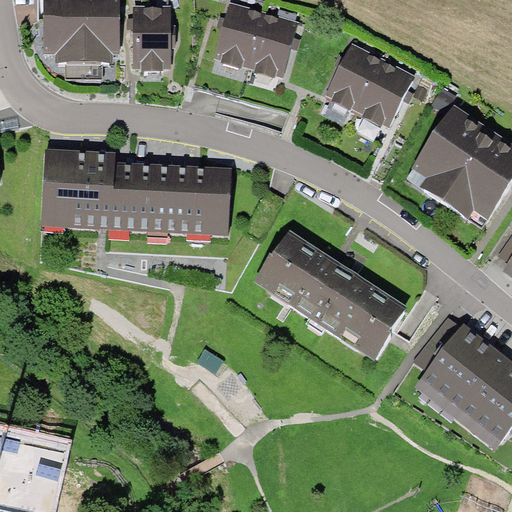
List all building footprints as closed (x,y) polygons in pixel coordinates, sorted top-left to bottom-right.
[(120,0),(43,0),(44,55),(56,55),(56,62),(114,63),(114,53),(120,53),(120,0)] [(248,68),(264,12),(230,3),(226,19),(224,24),(223,29),(215,59),(221,60),(220,63),(241,69),(242,66),(248,68)] [(170,6),(134,6),(133,23),(133,68),(140,68),(140,71),(163,71),(163,69),(171,69),(171,48),(175,48),(175,26),(170,25),(170,6)] [(298,22),(264,12),(248,68),(255,70),(254,72),(276,78),(276,76),(283,77),(291,48),(292,43),(294,38),(298,22)] [(224,24),(226,19),(220,17),(217,28),(223,29),(224,24)] [(300,40),(294,38),(292,43),(291,48),(297,50),(300,40)] [(324,98),(356,114),(384,59),(352,43),(345,59),(342,64),(340,68),(324,98)] [(342,64),(345,59),(340,56),(335,65),(340,68),(342,64)] [(384,59),(356,114),(382,128),(384,125),(390,128),(404,101),(406,96),(408,92),(416,76),(384,59)] [(413,94),(408,92),(406,96),(404,101),(409,103),(413,94)] [(482,229),(511,183),(511,143),(454,105),(406,179),(482,229)] [(116,152),(46,149),(42,226),(229,235),(232,168),(125,162),(115,162),(116,152)] [(336,260),(289,230),(255,281),(374,359),(408,307),(336,260)] [(509,264),(511,258),(511,236),(498,256),(509,264)] [(511,258),(509,264),(503,271),(511,277),(511,258)] [(427,371),(461,328),(449,318),(414,362),(427,371)] [(511,360),(503,353),(464,323),(461,328),(427,371),(414,387),(494,450),(509,430),(511,426),(511,360)] [(10,426),(0,423),(0,511),(56,511),(73,440),(38,432),(10,426)]
